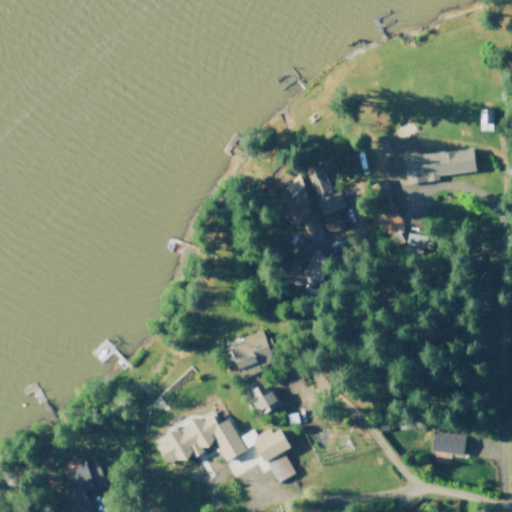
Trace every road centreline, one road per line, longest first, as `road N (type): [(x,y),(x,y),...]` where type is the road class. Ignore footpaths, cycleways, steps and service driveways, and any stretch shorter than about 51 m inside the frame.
road 1 (residential): [(343,220),(281,275),(292,316),(365,436),(415,489),(507,505)]
road 2 (residential): [(105,504),(113,511),(419,490)]
road 3 (residential): [(506,511),(508,203)]
